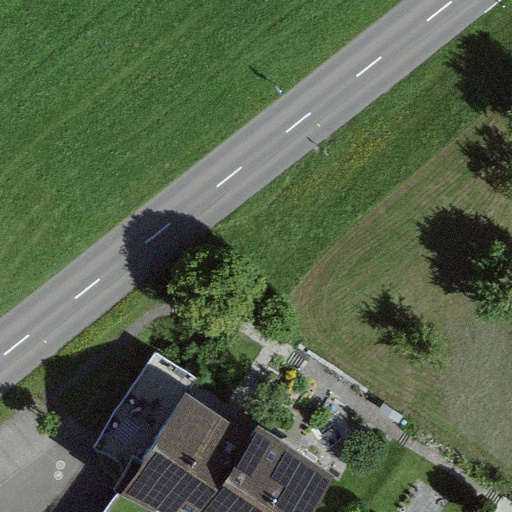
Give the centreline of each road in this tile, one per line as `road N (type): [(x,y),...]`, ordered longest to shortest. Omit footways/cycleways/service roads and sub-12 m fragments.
road 1 (secondary): [(0,361),(301,122)]
road 2 (secondary): [(455,0),(301,122)]
